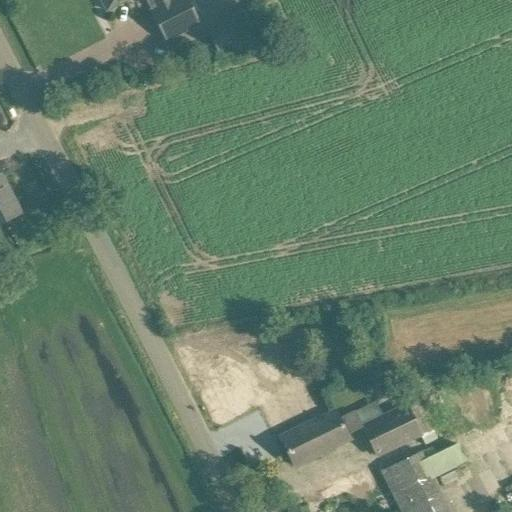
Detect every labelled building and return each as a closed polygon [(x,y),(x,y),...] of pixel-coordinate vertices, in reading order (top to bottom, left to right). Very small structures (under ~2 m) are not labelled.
[(199,24),(190,6),(187,0),(171,0),(170,1),(169,0),(101,0),(107,11),(127,0),(153,0),(157,7),(150,11),(166,41),(199,24)] [(248,15),(209,35),(217,51),(230,45),(234,52),(259,38),(248,15)] [(1,176),(0,176),(0,223),(21,213),(20,212),(17,214),(6,193),(10,192),(1,176)] [(428,408),(425,403),(422,397),(406,405),(382,416),(375,401),(354,410),(353,408),(337,416),(334,410),(280,437),(294,466),(348,438),(365,430),(377,455),(420,434),(442,423),(433,406),(428,408)] [(399,511),(448,511),(433,477),(464,462),(455,442),(421,457),(418,451),(380,468),(399,511)]
